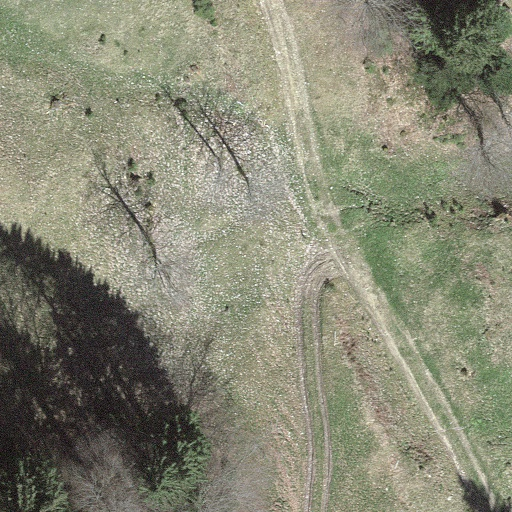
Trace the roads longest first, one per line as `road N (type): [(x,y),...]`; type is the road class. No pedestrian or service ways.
road 1 (track): [(310,511),(309,284),(332,214),(487,511)]
road 2 (track): [(261,0),(332,214)]
